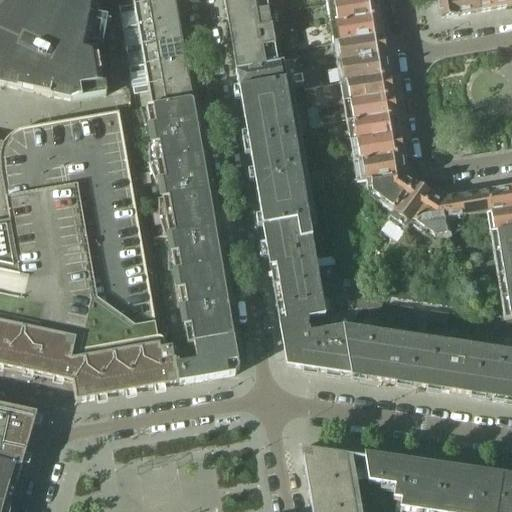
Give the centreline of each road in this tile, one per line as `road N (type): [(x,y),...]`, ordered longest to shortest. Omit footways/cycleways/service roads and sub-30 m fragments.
road 1 (residential): [(198,0),(266,400)]
road 2 (residential): [(266,400),(66,436),(54,444),(32,511)]
road 3 (residential): [(266,400),(511,440)]
road 4 (residential): [(511,159),(435,171),(426,165),(411,56)]
